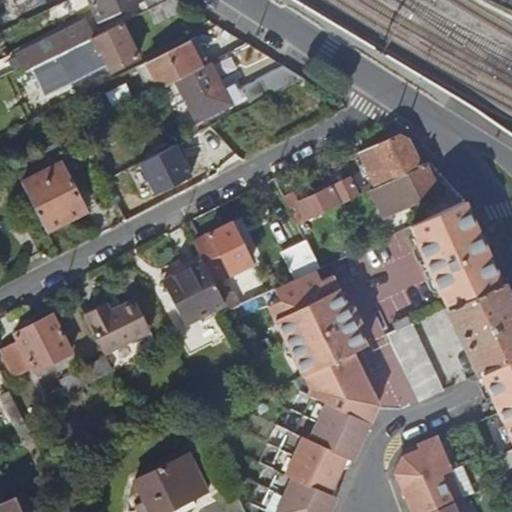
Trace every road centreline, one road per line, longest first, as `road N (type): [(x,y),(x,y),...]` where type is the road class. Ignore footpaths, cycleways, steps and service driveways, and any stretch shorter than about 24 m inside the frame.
road 1 (residential): [(397,92),(0,299)]
road 2 (residential): [(363,482),(380,436),(511,388)]
road 3 (residential): [(397,92),(252,0)]
